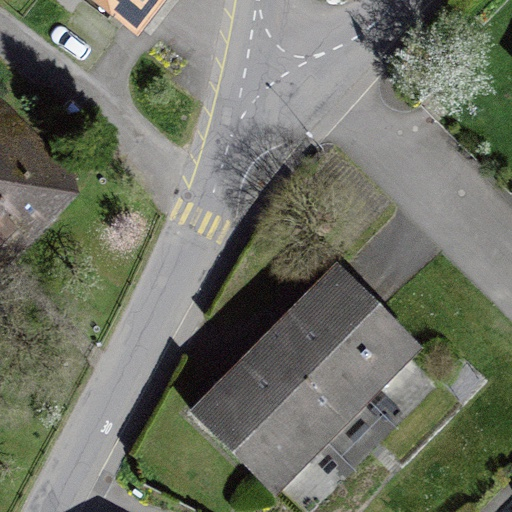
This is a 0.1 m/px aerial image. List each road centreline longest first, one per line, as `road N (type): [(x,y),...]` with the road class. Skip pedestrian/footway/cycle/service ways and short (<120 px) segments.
road 1 (unclassified): [(58,511),(202,218),(245,67)]
road 2 (unknown): [(321,52),(511,260)]
road 3 (unclassified): [(393,0),(371,24),(321,52),(245,67)]
